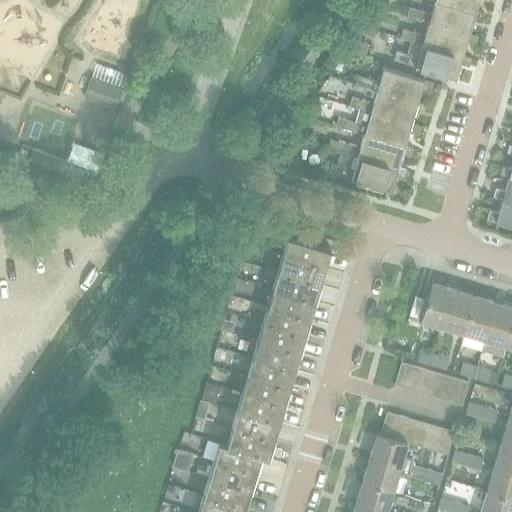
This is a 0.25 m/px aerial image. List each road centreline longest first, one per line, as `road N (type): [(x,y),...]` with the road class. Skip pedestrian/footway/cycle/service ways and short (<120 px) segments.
road 1 (residential): [(378,222),(170,154),(235,0)]
road 2 (residential): [(292,511),(378,222)]
road 3 (residential): [(511,17),(446,241)]
